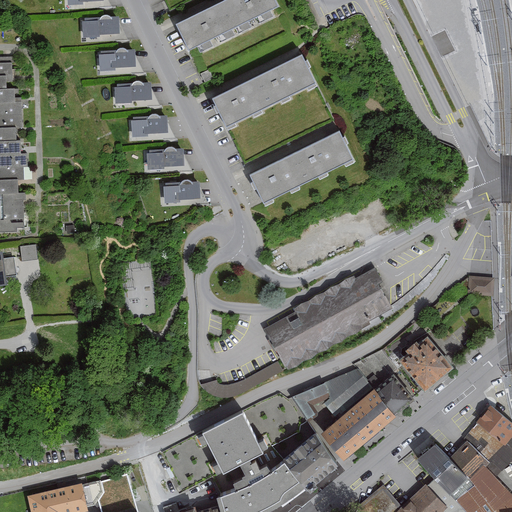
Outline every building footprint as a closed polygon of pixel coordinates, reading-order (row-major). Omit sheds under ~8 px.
[(278,8),(273,0),(222,0),(175,24),(189,52),(278,8)] [(302,0),(319,34),(381,6),(377,0),(302,0)] [(99,18),(98,19),(83,19),(83,23),(81,23),(81,39),(98,39),(98,36),(118,35),(117,19),(110,19),(110,18),(109,17),(107,16),(105,16),(103,16),(101,17),(99,18)] [(116,50),(115,51),(100,51),(100,55),(97,55),(98,71),(115,71),(115,68),(134,67),(134,51),(127,51),(126,50),(126,49),(123,48),(122,48),(120,48),(118,49),(116,50)] [(314,82),(300,54),(211,99),(225,127),(314,82)] [(0,233),(17,233),(17,229),(23,229),(22,202),(25,202),(25,194),(18,194),(18,179),(23,179),(23,167),(26,167),(26,154),(20,155),(20,141),(16,141),(16,130),(21,129),(21,103),(14,103),(14,90),(6,91),(5,84),(12,84),(11,66),(13,65),(13,59),(0,58),(0,233)] [(132,83),(132,84),(117,84),(117,88),(114,88),(114,104),(131,104),(131,101),(151,100),(151,84),(144,84),(143,83),(142,82),(140,81),(139,81),(137,81),(134,82),(132,83)] [(148,117),(133,118),(133,121),(130,121),(130,138),(147,137),(147,134),(167,134),(167,117),(160,117),(159,116),(158,116),(156,114),(155,114),(153,114),(150,115),(148,117)] [(352,159),(337,131),(249,176),(263,204),(352,159)] [(165,149),(164,150),(149,150),(149,154),(147,154),(147,170),(164,170),(164,167),(183,166),(183,150),(176,150),(175,149),(175,148),(172,147),(171,147),(169,147),(167,148),(165,149)] [(180,182),(180,183),(165,183),(165,187),(162,187),(163,203),(180,203),(179,200),(199,199),(199,183),(192,183),(191,182),(190,181),(188,180),(187,180),(185,180),(183,181),(180,182)] [(35,245),(19,247),(21,263),(37,261),(35,245)] [(2,260),(1,252),(0,252),(0,286),(6,285),(5,277),(14,276),(12,258),(2,260)] [(153,293),(151,260),(126,261),(127,291),(131,291),(131,310),(137,310),(136,294),(153,293)] [(382,282),(374,268),(355,279),(353,275),(293,310),(294,312),(263,330),(286,370),(392,308),(378,284),(382,282)] [(493,280),(468,278),(467,294),(491,296),(493,280)] [(452,366),(426,336),(417,344),(415,341),(405,350),(407,353),(398,360),(424,390),(452,366)] [(307,402),(326,395),(330,399),(323,405),(336,420),(322,431),(344,459),(396,416),(393,412),(410,399),(393,379),(377,392),(374,388),(371,391),(355,371),(292,397),(308,421),(316,416),(307,402)] [(273,445),(299,432),(299,422),(284,393),(163,455),(182,492),(211,477),(273,445)] [(504,447),(511,437),(511,424),(490,406),(475,423),(477,424),(502,446),(504,447)] [(477,424),(463,439),(467,442),(488,461),(502,446),(477,424)] [(313,434),(282,458),(305,487),(337,462),(313,434)] [(467,442),(450,459),(465,476),(471,481),(488,463),(488,461),(467,442)] [(450,459),(435,443),(417,459),(447,492),(465,476),(450,459)] [(211,477),(224,511),(267,511),(276,508),(305,487),(282,458),(273,445),(211,477)] [(27,495),(30,511),(79,511),(87,510),(80,483),(27,495)] [(442,511),(447,508),(426,485),(402,506),(383,486),(358,509),(360,511),(442,511)]
